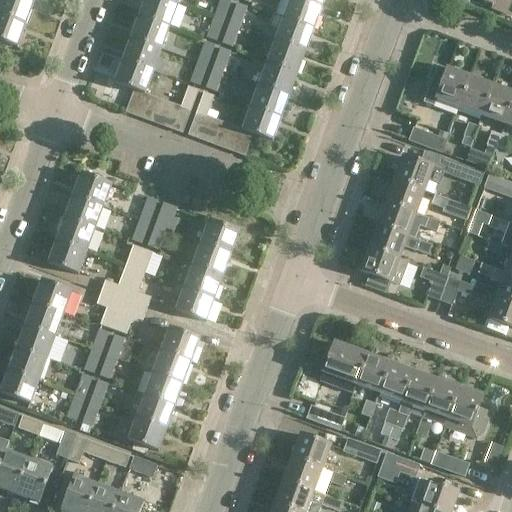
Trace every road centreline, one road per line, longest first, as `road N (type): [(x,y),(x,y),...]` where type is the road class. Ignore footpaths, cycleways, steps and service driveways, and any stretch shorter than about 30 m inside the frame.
road 1 (residential): [(295,283),(394,10)]
road 2 (residential): [(208,511),(295,283)]
road 3 (residential): [(511,362),(295,283)]
road 4 (residential): [(260,200),(54,122)]
road 5 (residential): [(0,266),(54,122)]
road 6 (residential): [(54,122),(100,0)]
road 7 (residential): [(511,55),(394,10)]
